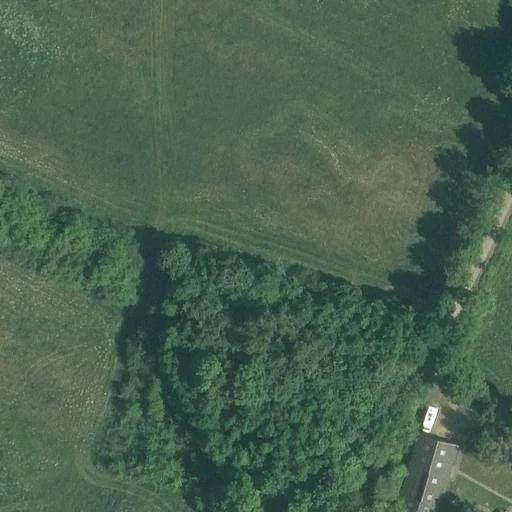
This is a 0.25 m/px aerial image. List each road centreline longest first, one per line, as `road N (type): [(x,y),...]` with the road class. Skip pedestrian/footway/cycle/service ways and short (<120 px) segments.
road 1 (unclassified): [(511,177),(444,321)]
road 2 (track): [(511,421),(453,405),(428,361),(444,321)]
